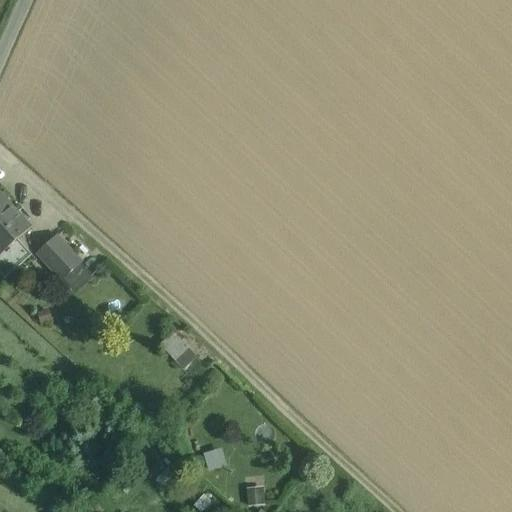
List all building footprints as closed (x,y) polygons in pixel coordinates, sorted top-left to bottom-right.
[(0,191),(0,252),(2,255),(15,243),(32,227),(0,191)] [(58,236),(38,253),(63,281),(82,263),(58,236)] [(15,243),(2,255),(0,252),(0,270),(6,277),(28,257),(15,243)] [(94,276),(82,263),(63,281),(75,293),(94,276)] [(267,502),(265,485),(250,486),(252,503),(267,502)]
